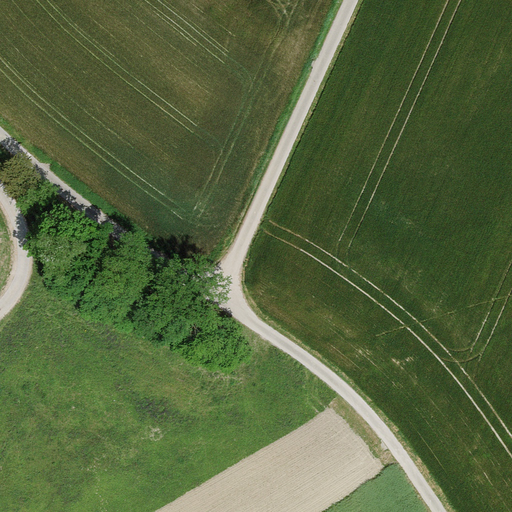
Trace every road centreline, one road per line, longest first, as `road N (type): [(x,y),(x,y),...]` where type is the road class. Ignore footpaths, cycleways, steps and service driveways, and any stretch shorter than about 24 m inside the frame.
road 1 (track): [(440,511),(334,373),(123,234),(0,126)]
road 2 (track): [(211,292),(340,0)]
road 3 (unclassified): [(0,312),(15,298),(26,246),(0,189)]
